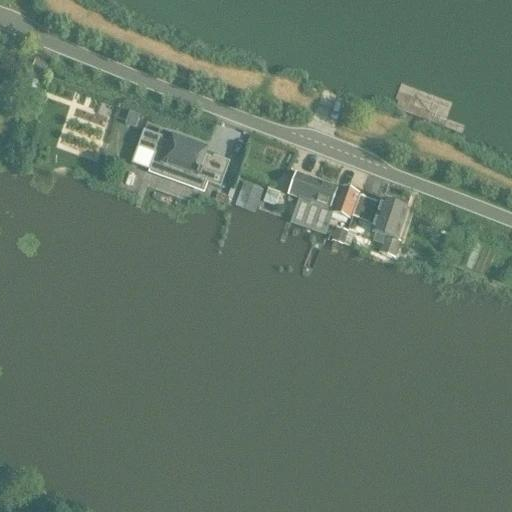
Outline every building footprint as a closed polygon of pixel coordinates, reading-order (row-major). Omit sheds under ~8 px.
[(129,115),(125,127),(135,130),(139,118),(129,115)] [(229,165),(216,160),(211,158),(211,160),(204,158),(205,154),(206,151),(171,139),(169,145),(161,142),(162,140),(156,138),(143,133),(137,149),(155,156),(148,172),(202,192),(205,185),(219,190),(229,165)] [(295,176),(288,197),(299,201),(292,222),(326,234),(333,216),(348,221),(356,196),(341,191),(340,192),(295,176)] [(267,192),(263,204),(275,208),(279,196),(267,192)] [(369,226),(376,205),(359,198),(352,219),(369,226)] [(393,261),(398,244),(395,243),(405,212),(382,204),(372,235),(377,237),(375,244),(383,247),(380,256),(393,261)] [(337,232),(333,243),(343,247),(347,235),(337,232)] [(347,235),(343,247),(349,249),(354,235),(348,233),(347,235)]
